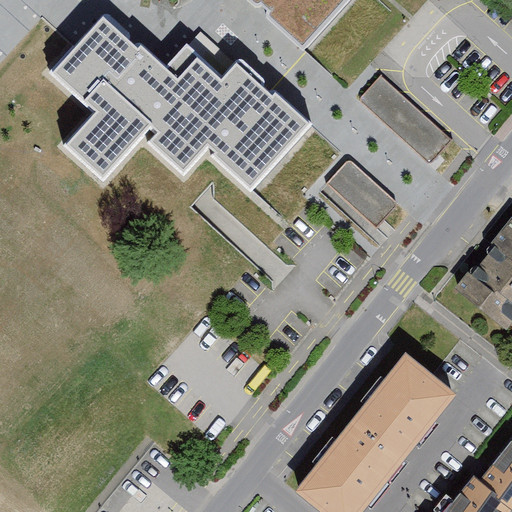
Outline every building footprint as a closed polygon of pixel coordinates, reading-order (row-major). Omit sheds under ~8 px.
[(251,0),(310,56),(361,0),(251,0)] [(175,80),(107,20),(51,82),(96,122),(67,154),(109,192),(157,139),(163,144),(157,151),(191,182),(221,149),(228,155),(221,163),(258,197),(315,134),(284,105),(279,110),(266,98),(270,94),(246,72),(230,90),(195,58),(175,80)] [(384,72),(361,95),(429,162),(452,139),(384,72)] [(325,184),(373,229),(399,201),(350,156),(325,184)] [(459,294),(511,334),(511,236),(509,234),(459,294)] [(374,511),(463,403),(412,363),(301,499),(317,511),(374,511)] [(504,511),(508,507),(511,510),(511,429),(509,427),(445,511),(504,511)]
